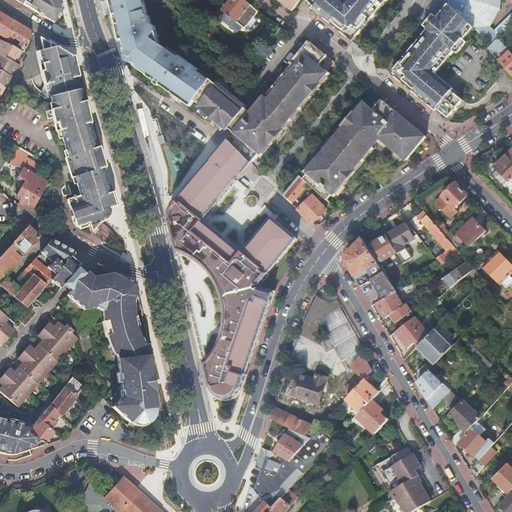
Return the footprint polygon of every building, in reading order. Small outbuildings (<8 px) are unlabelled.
[(32,11),(37,0),(13,0),(19,3),(32,11)] [(58,0),(37,0),(32,11),(52,23),(61,9),(58,0)] [(201,92),(209,80),(199,73),(201,70),(182,57),(180,59),(168,51),(160,45),(153,40),(155,38),(157,34),(156,28),(152,25),(150,17),(149,18),(144,0),(110,0),(113,12),(118,11),(119,16),(121,25),(123,31),(118,32),(121,42),(125,41),(128,52),(126,57),(127,62),(131,65),(136,65),(149,74),(147,77),(174,96),(175,96),(183,102),(190,107),(201,92)] [(255,16),(258,11),(243,0),(230,0),(222,11),(225,13),(237,22),(242,26),(245,29),(246,27),(255,16)] [(284,5),(292,11),(295,7),(293,5),(297,0),(276,0),(277,0),(284,5)] [(306,0),(309,3),(314,7),(312,9),(324,19),(330,24),(340,33),(348,39),(355,38),(361,31),(358,29),(367,18),(370,20),(376,13),(375,10),(373,8),(378,2),(380,4),(383,4),(386,0),(391,0),(393,1),(394,0),(306,0)] [(449,0),(449,3),(448,5),(469,25),(473,28),(491,45),(498,39),(495,36),(495,32),(493,31),(489,27),(496,15),(493,14),(497,3),(500,4),(500,0),(449,0)] [(376,13),(383,4),(380,4),(378,2),(373,8),(375,10),(376,13)] [(463,40),(469,33),(468,30),(466,28),(469,25),(448,5),(437,18),(432,14),(422,26),(427,30),(408,52),(410,54),(401,65),(399,63),(393,70),(393,77),(401,83),(412,92),(435,112),(437,110),(442,114),(448,119),(462,101),(456,96),(451,91),(453,89),(436,75),(435,73),(440,67),(440,65),(437,63),(442,57),(445,58),(448,58),(453,52),(456,54),(466,43),(463,40)] [(511,12),(493,31),(495,32),(495,36),(498,39),(500,37),(505,31),(511,26),(511,24),(511,12)] [(237,22),(225,13),(220,19),(233,28),(238,32),(242,26),(237,22)] [(31,34),(0,15),(0,36),(6,40),(8,39),(11,41),(12,38),(20,42),(18,45),(24,49),(31,34)] [(258,19),(255,16),(246,27),(250,30),(258,19)] [(361,31),(370,20),(367,18),(358,29),(361,31)] [(215,39),(207,32),(203,37),(211,43),(215,39)] [(47,43),(39,38),(41,51),(38,52),(35,53),(43,86),(46,85),(52,110),(49,111),(52,122),(53,125),(56,124),(58,132),(61,139),(63,139),(67,151),(65,152),(67,158),(69,164),(66,165),(67,169),(70,179),(73,178),(75,185),(78,184),(81,196),(79,196),(75,197),(72,196),(71,199),(66,200),(74,225),(81,230),(88,228),(90,234),(95,228),(100,223),(102,220),(115,205),(111,192),(108,193),(101,172),(105,171),(97,147),(90,125),(89,122),(88,117),(87,114),(86,111),(81,90),(79,91),(76,80),(78,79),(73,59),(67,55),(50,45),(47,43)] [(511,54),(498,39),(491,45),(487,49),(493,55),(497,51),(503,57),(498,62),(511,76),(511,54)] [(3,43),(0,41),(0,57),(15,66),(16,66),(14,64),(12,63),(15,58),(16,59),(21,51),(3,43)] [(289,70),(277,86),(300,105),(327,72),(320,66),(321,64),(325,59),(328,56),(309,41),(291,64),(295,67),(291,72),(289,70)] [(180,59),(182,57),(170,49),(168,51),(180,59)] [(410,54),(408,52),(399,63),(401,65),(410,54)] [(0,57),(0,72),(9,78),(10,77),(8,76),(11,71),(12,72),(15,66),(0,57)] [(440,67),(448,58),(445,58),(442,57),(437,63),(440,65),(440,67)] [(291,64),(274,84),(277,86),(289,70),(291,72),(295,67),(291,64)] [(147,77),(149,74),(136,65),(131,65),(131,66),(147,77)] [(300,105),(303,107),(331,73),(328,71),(327,72),(300,105)] [(4,83),(6,84),(9,78),(0,72),(0,87),(3,90),(3,89),(2,88),(4,83)] [(211,81),(209,80),(201,92),(190,107),(191,108),(196,102),(200,106),(198,108),(218,125),(224,130),(227,132),(229,129),(234,133),(250,113),(245,108),(247,106),(245,104),(239,99),(220,84),(218,86),(212,81),(211,81)] [(277,86),(274,84),(250,113),(253,115),(265,99),(274,88),(277,86)] [(253,115),(250,113),(234,133),(228,140),(252,164),(259,155),(300,105),(277,86),(274,88),(265,99),(253,115)] [(183,103),(183,102),(175,96),(174,96),(173,97),(173,98),(182,104),(183,103)] [(403,158),(406,161),(427,136),(382,99),(379,103),(375,108),(374,110),(367,104),(339,137),(363,156),(371,146),(376,141),(378,138),(387,145),(396,152),(403,158)] [(336,134),(339,137),(367,104),(367,103),(364,100),(336,134)] [(262,157),(303,107),(300,105),(259,155),(262,157)] [(307,176),(339,137),(336,134),(304,173),(307,176)] [(325,199),(327,200),(331,195),(343,181),(350,172),(363,156),(339,137),(307,176),(304,179),(309,185),(325,199)] [(378,138),(376,141),(384,148),(387,145),(378,138)] [(238,179),(239,179),(241,176),(242,176),(240,175),(241,175),(240,174),(239,173),(243,175),(246,173),(252,164),(228,140),(227,139),(220,148),(215,155),(238,178),(238,179)] [(363,156),(366,158),(374,148),(371,146),(363,156)] [(27,204),(33,208),(46,183),(34,176),(40,166),(26,158),(27,155),(15,148),(6,165),(11,168),(15,168),(19,170),(13,180),(21,185),(14,197),(18,200),(16,203),(18,205),(27,204)] [(401,161),(403,158),(396,152),(393,155),(401,161)] [(486,153),(478,158),(489,172),(494,167),(495,167),(486,153)] [(511,156),(509,153),(495,167),(498,171),(509,182),(504,186),(511,194),(511,156)] [(238,180),(239,179),(238,179),(238,178),(215,155),(173,206),(174,206),(172,209),(171,211),(170,214),(170,220),(178,256),(180,256),(186,255),(193,286),(195,288),(199,292),(202,297),(198,299),(199,302),(201,306),(202,310),(202,314),(201,318),(206,319),(205,323),(203,327),(210,359),(204,360),(204,361),(211,390),(212,389),(215,395),(216,396),(221,399),(229,400),(233,398),(235,397),(238,394),(239,392),(240,390),(241,390),(264,321),(269,305),(270,305),(274,294),(259,289),(258,287),(269,274),(298,239),(275,220),(274,221),(273,220),(272,220),(271,219),(268,223),(269,223),(269,225),(270,226),(269,226),(267,225),(266,225),(263,228),(264,229),(264,231),(265,232),(264,231),(262,231),(261,230),(258,234),(259,235),(260,236),(261,237),(260,238),(259,237),(257,237),(257,236),(253,240),(254,241),(255,242),(256,243),(256,244),(255,243),(253,243),(252,242),(249,246),(250,247),(250,248),(251,249),(251,250),(250,249),(248,249),(247,248),(244,252),(246,255),(245,256),(244,257),(243,257),(241,256),(240,256),(242,252),(238,249),(237,250),(236,250),(235,251),(234,251),(235,250),(236,248),(236,247),(232,244),(232,245),(230,246),(229,247),(229,246),(229,245),(230,243),(231,243),(227,239),(226,241),(225,241),(223,242),(219,239),(220,237),(220,236),(220,235),(221,235),(217,231),(216,232),(215,233),(214,234),(213,234),(214,233),(214,231),(215,230),(211,227),(210,228),(209,228),(208,229),(208,228),(209,226),(209,225),(206,222),(205,223),(203,223),(202,224),(200,221),(200,220),(201,218),(203,220),(204,220),(205,220),(208,216),(207,215),(207,214),(206,213),(207,213),(209,214),(210,214),(213,210),(212,210),(212,208),(211,207),(212,207),(214,208),(215,209),(218,204),(217,204),(217,202),(215,201),(216,201),(217,201),(219,202),(220,203),(223,199),(222,198),(221,196),(220,195),(221,195),(222,196),(223,196),(224,197),(227,193),(226,192),(226,191),(225,190),(225,189),(226,190),(228,190),(229,191),(232,187),(231,186),(231,185),(230,184),(230,183),(231,184),(233,185),(234,185),(237,181),(235,179),(235,178),(238,180)] [(353,174),(366,158),(363,156),(350,172),(353,174)] [(111,192),(105,171),(101,172),(108,193),(111,192)] [(493,175),(504,186),(509,182),(498,171),(493,175)] [(309,185),(304,179),(300,176),(283,196),(292,205),(309,185)] [(346,183),(343,181),(331,195),(334,197),(346,183)] [(468,195),(456,183),(436,203),(451,217),(457,211),(455,209),(468,195)] [(298,211),(312,225),(326,211),(312,197),(298,211)] [(473,219),(455,237),(462,244),(464,241),(470,247),(486,231),(480,225),(489,216),(483,210),(473,219)] [(436,259),(441,266),(461,254),(457,248),(451,241),(425,211),(418,217),(447,251),(436,259)] [(399,227),(386,235),(396,252),(396,253),(403,264),(412,259),(404,246),(414,240),(413,238),(414,237),(410,231),(406,224),(405,224),(403,223),(399,225),(399,227)] [(14,232),(19,236),(26,227),(21,224),(20,225),(14,232)] [(19,236),(12,244),(24,254),(38,238),(26,227),(19,236)] [(386,235),(367,246),(378,263),(396,252),(386,235)] [(455,237),(451,241),(457,248),(462,244),(455,237)] [(345,262),(360,287),(368,282),(364,275),(368,272),(384,299),(394,293),(397,292),(378,263),(367,246),(362,238),(346,253),(345,262)] [(55,275),(50,281),(60,289),(63,286),(66,289),(70,292),(66,296),(83,311),(95,310),(102,313),(103,323),(107,323),(110,337),(107,338),(109,345),(110,346),(112,351),(117,361),(120,385),(123,384),(123,385),(122,386),(121,387),(122,390),(124,391),(121,392),(122,399),(112,409),(129,425),(130,424),(132,426),(134,427),(139,428),(142,428),(145,428),(147,427),(151,423),(153,421),(154,419),(155,416),(155,414),(155,411),(156,410),(153,388),(147,345),(144,345),(140,339),(136,328),(134,328),(132,319),(134,319),(133,311),(133,299),(137,298),(135,286),(127,281),(123,279),(120,285),(113,281),(112,273),(92,277),(90,280),(84,275),(81,272),(77,269),(79,267),(80,266),(73,260),(70,258),(72,256),(74,253),(51,240),(40,253),(51,263),(47,269),(55,275)] [(12,244),(0,256),(0,282),(5,277),(4,276),(24,254),(12,244)] [(511,273),(511,265),(498,252),(483,267),(500,285),(502,284),(505,288),(508,288),(511,283),(511,278),(510,276),(511,273)] [(180,256),(204,360),(210,359),(203,327),(205,323),(206,319),(201,318),(202,314),(202,310),(201,306),(199,302),(198,299),(202,297),(199,292),(195,288),(193,286),(186,255),(180,256)] [(0,282),(0,286),(26,308),(36,296),(46,285),(50,281),(55,275),(47,269),(35,260),(14,284),(5,277),(0,282)] [(475,269),(468,262),(464,265),(443,279),(447,283),(445,285),(449,290),(466,276),(470,273),(475,269)] [(480,276),(476,270),(475,269),(470,273),(466,276),(476,288),(482,282),(478,279),(480,276)] [(90,280),(92,277),(86,272),(84,275),(90,280)] [(123,279),(112,273),(113,281),(120,285),(123,279)] [(384,299),(376,304),(385,319),(389,316),(403,307),(394,293),(384,299)] [(309,300),(310,326),(323,325),(338,360),(360,350),(360,349),(338,300),(309,300)] [(406,304),(403,307),(389,316),(394,324),(411,312),(406,304)] [(9,320),(0,312),(0,340),(10,329),(4,325),(9,320)] [(429,335),(415,317),(395,333),(408,348),(415,342),(418,346),(429,335)] [(67,352),(77,340),(71,335),(73,333),(65,326),(63,328),(57,323),(53,328),(48,324),(42,330),(36,337),(41,341),(37,346),(33,351),(28,346),(22,353),(16,359),(22,364),(18,368),(14,373),(9,369),(3,375),(0,378),(0,384),(2,386),(0,388),(0,393),(17,409),(28,397),(38,386),(47,375),(57,364),(67,352)] [(107,323),(103,323),(102,323),(105,338),(107,338),(110,337),(107,323)] [(434,330),(429,335),(418,346),(417,347),(421,352),(422,350),(436,363),(452,348),(434,330)] [(461,345),(458,341),(453,347),(456,350),(461,345)] [(470,345),(466,348),(488,370),(492,366),(470,345)] [(364,381),(372,372),(363,356),(352,368),(358,374),(344,389),(351,395),(364,381)] [(429,371),(417,383),(433,409),(450,392),(429,371)] [(292,386),(296,387),(293,396),(318,404),(327,378),(317,375),(315,381),(296,375),(292,386)] [(80,386),(71,378),(49,406),(61,416),(76,397),(73,395),(74,394),(73,394),(79,386),(80,387),(80,386)] [(378,394),(364,381),(351,395),(346,401),(360,414),(372,401),(378,394)] [(372,401),(360,414),(356,418),(374,435),(388,420),(387,418),(386,419),(380,414),(382,411),(372,401)] [(478,416),(464,402),(449,416),(464,430),(478,416)] [(61,416),(49,406),(39,419),(48,428),(50,430),(56,423),(54,421),(58,416),(60,417),(61,416)] [(274,409),(271,420),(289,429),(310,439),(314,434),(308,431),(311,426),(274,409)] [(0,453),(3,454),(4,451),(8,452),(15,454),(15,455),(29,450),(45,445),(43,443),(38,440),(28,432),(32,428),(23,426),(21,423),(19,422),(16,424),(13,424),(5,421),(0,419),(0,453)] [(38,440),(43,443),(44,441),(52,432),(50,430),(48,428),(39,419),(32,428),(28,432),(38,440)] [(486,430),(477,422),(463,436),(458,442),(478,461),(490,448),(491,446),(494,443),(490,439),(489,438),(486,442),(480,436),(486,430)] [(320,428),(314,434),(310,439),(273,478),(264,472),(258,490),(263,494),(266,501),(255,511),(268,511),(289,490),(335,441),(320,428)] [(310,439),(289,429),(274,452),(286,459),(284,461),(273,454),(271,459),(269,457),(264,472),(273,478),(310,439)] [(459,430),(451,440),(455,446),(458,442),(463,436),(459,430)] [(492,436),(486,430),(480,436),(486,442),(489,438),(490,439),(492,436)] [(46,443),(54,433),(52,432),(44,441),(46,443)] [(375,466),(383,479),(380,481),(385,489),(389,486),(392,491),(390,493),(393,499),(387,502),(393,511),(423,511),(421,508),(429,503),(418,484),(416,485),(413,480),(417,477),(414,471),(420,468),(408,447),(375,466)] [(496,453),(490,448),(478,461),(484,466),(496,453)] [(508,464),(507,464),(493,479),(508,494),(511,489),(511,468),(509,465),(510,464),(509,463),(508,464)] [(110,492),(105,498),(119,511),(138,491),(135,489),(127,481),(124,479),(123,478),(118,484),(110,492)] [(110,492),(118,484),(114,480),(107,489),(110,492)] [(298,498),(289,490),(268,511),(285,511),(290,508),(290,507),(298,498)] [(118,511),(160,511),(138,491),(119,511),(118,511)] [(504,511),(511,511),(511,492),(511,493),(499,507),(504,511)]
